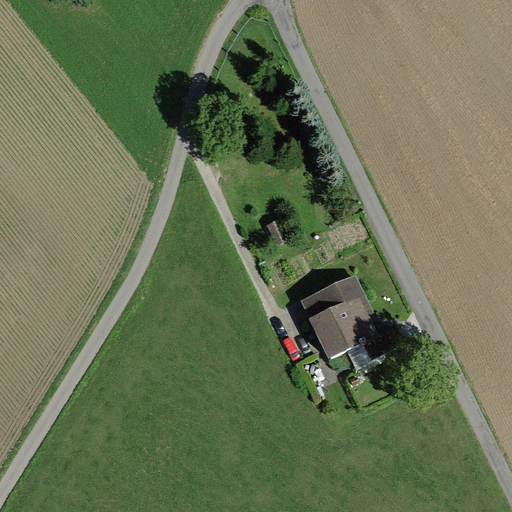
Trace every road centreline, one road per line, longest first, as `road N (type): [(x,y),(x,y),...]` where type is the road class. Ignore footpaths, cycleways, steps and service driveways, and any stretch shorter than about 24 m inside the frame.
road 1 (residential): [(274,0),(511,493)]
road 2 (residential): [(239,0),(203,59),(117,307),(47,422)]
